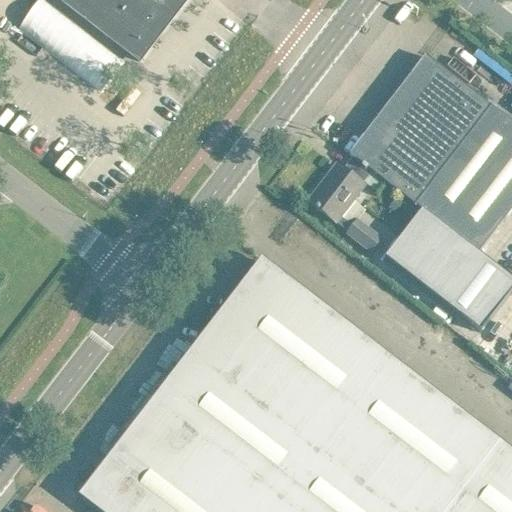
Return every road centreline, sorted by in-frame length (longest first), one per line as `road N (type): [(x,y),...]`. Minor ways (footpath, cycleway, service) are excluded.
road 1 (unknown): [(220,186),(511,414)]
road 2 (tertiary): [(141,288),(365,0)]
road 3 (tertiary): [(0,470),(141,288)]
road 4 (unclassified): [(141,288),(0,176)]
